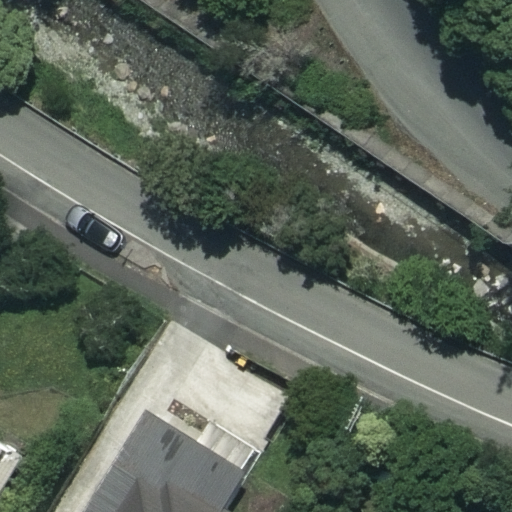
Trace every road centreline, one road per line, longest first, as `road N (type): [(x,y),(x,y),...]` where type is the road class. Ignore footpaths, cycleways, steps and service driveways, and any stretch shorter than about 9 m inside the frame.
road 1 (residential): [(511,397),(318,307),(0,123)]
road 2 (residential): [(390,0),(511,149)]
